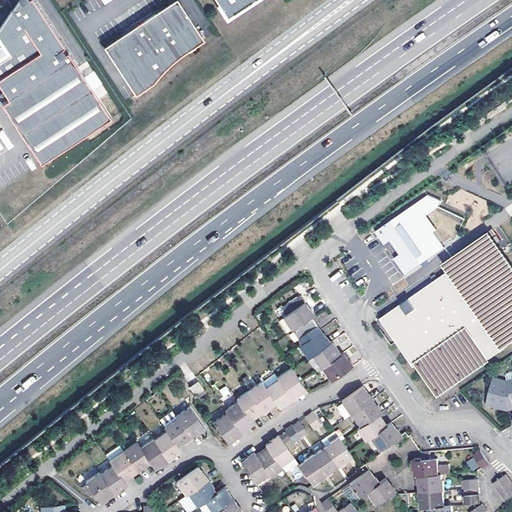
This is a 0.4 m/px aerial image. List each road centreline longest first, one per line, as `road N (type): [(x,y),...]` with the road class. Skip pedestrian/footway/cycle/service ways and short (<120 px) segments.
road 1 (motorway): [(0,397),(259,195),(511,17)]
road 2 (motorway): [(476,0),(239,166),(0,353)]
road 3 (secondary): [(0,270),(351,0)]
road 4 (residential): [(381,362),(233,456),(196,451),(107,511)]
road 5 (residential): [(497,445),(469,420),(422,420),(381,362)]
road 6 (residential): [(381,362),(309,259)]
